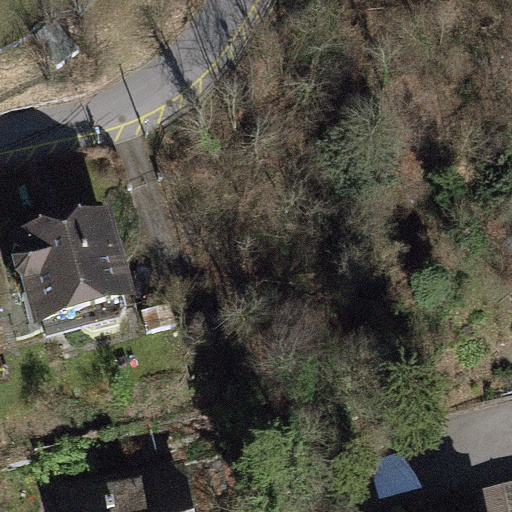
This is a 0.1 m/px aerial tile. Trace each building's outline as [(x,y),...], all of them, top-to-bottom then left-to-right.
[(35,37),(60,70),(82,53),(57,20),(35,37)] [(508,261),(511,257),(511,218),(508,214),(485,234),(508,261)] [(108,235),(26,257),(47,334),(129,312),(108,235)] [(129,498),(69,508),(69,511),(191,511),(186,476),(127,485),(129,498)] [(511,511),(511,489),(479,497),(482,511),(511,511)]
